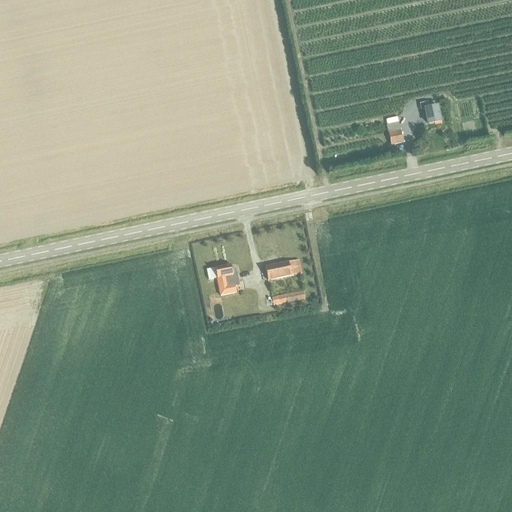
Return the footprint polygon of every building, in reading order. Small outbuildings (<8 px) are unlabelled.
[(425,110),(428,125),(440,122),(437,107),(429,109),(428,102),(419,104),(421,111),(425,110)] [(389,135),(391,147),(403,145),(401,132),(389,135)] [(264,267),(267,281),(301,274),(298,260),(264,267)] [(214,268),(206,270),(208,280),(216,278),(220,296),(236,293),(234,285),(238,284),(236,270),(231,271),(230,265),(214,268)] [(271,298),(273,305),(304,299),(303,291),(271,298)]
